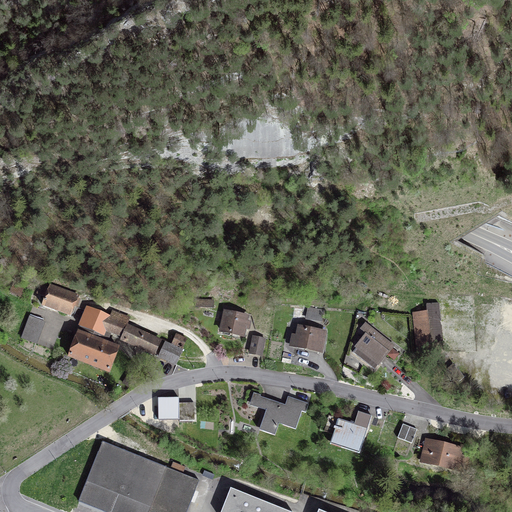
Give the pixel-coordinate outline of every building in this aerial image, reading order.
[(9,292),(20,298),(24,288),(13,283),(9,292)] [(82,295),(50,283),(41,307),(73,318),(77,308),(78,308),(82,295)] [(213,308),(214,300),(196,299),(195,307),(213,308)] [(417,312),(412,312),(416,352),(443,350),(439,302),(426,304),(427,311),(422,312),(421,304),(416,304),(417,312)] [(305,320),(322,322),(324,310),(307,307),(305,320)] [(109,318),(86,310),(78,330),(108,342),(111,334),(121,338),(120,341),(155,357),(162,339),(128,324),(131,317),(112,310),(109,318)] [(250,315),(224,310),(219,333),(245,338),(247,329),(250,330),(252,321),(249,320),(250,315)] [(39,316),(30,313),(21,339),(37,344),(45,322),(43,322),(44,319),(39,317),(39,316)] [(360,330),(365,334),(354,348),(355,349),(353,352),(374,369),(377,366),(378,367),(387,356),(394,361),(401,352),(395,347),(396,345),(366,322),(360,330)] [(327,331),(297,325),(295,335),(291,334),(289,348),(322,354),(327,331)] [(108,342),(78,330),(67,358),(110,374),(121,347),(108,342)] [(171,344),(165,342),(158,358),(176,367),(184,350),(182,349),(187,338),(176,333),(171,344)] [(266,338),(253,335),(248,354),(262,357),(266,338)] [(261,395),(254,393),(250,406),(266,411),(260,431),(275,436),(279,424),(296,430),(302,412),(306,413),(309,404),(288,397),(285,405),(260,397),(261,395)] [(179,398),(158,398),(158,420),(179,420),(179,403),(179,398)] [(196,403),(179,403),(179,420),(179,422),(196,422),(196,403)] [(354,424),(338,419),(330,444),(359,454),(371,416),(358,412),(354,424)] [(417,430),(402,424),(397,438),(412,444),(417,430)] [(468,449),(425,439),(420,464),(463,473),(468,449)] [(186,511),(199,480),(102,442),(79,502),(103,511),(186,511)] [(183,473),(186,467),(173,462),(171,467),(183,473)] [(289,511),(230,489),(221,511),(289,511)]
